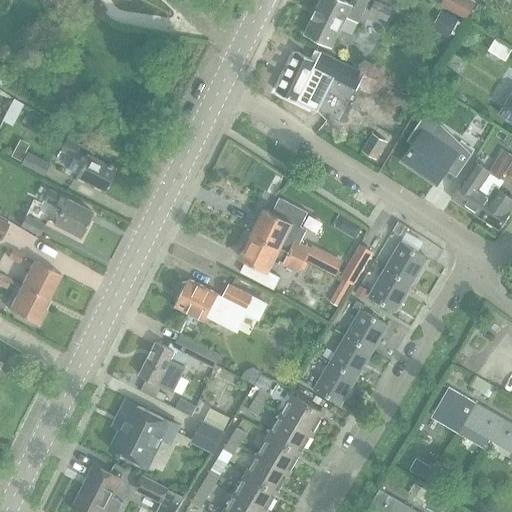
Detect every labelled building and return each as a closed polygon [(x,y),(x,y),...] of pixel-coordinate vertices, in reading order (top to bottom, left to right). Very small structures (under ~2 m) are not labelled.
[(340,28),(351,34),(367,0),(351,0),(350,4),(341,0),(320,0),(305,33),(331,45),(340,28)] [(443,0),(441,4),(466,17),(475,1),(472,0),(443,0)] [(369,11),(387,20),(392,9),(374,1),(369,11)] [(494,38),(487,50),(504,60),(511,49),(494,38)] [(349,85),(357,70),(316,50),(312,59),(295,51),(276,91),(296,101),(296,100),(309,107),(321,82),(328,85),(332,76),(349,85)] [(511,93),(500,113),(511,120),(511,93)] [(2,121),(12,126),(23,104),(13,99),(2,121)] [(488,128),(481,123),(471,136),(480,142),(488,128)] [(460,140),(454,150),(424,129),(402,160),(436,183),(447,167),(457,174),(474,149),(460,140)] [(73,176),(103,190),(114,168),(109,166),(111,162),(77,145),(79,140),(68,134),(59,151),(73,157),(67,170),(74,174),(73,176)] [(364,150),(377,158),(386,143),(373,135),(364,150)] [(507,169),(511,160),(511,154),(506,151),(497,165),(495,164),(491,170),(478,161),(472,171),(470,170),(452,199),(479,216),(491,197),(479,189),(485,180),(489,173),(500,179),(507,168),(507,169)] [(21,164),(42,175),(49,163),(27,152),(21,164)] [(491,197),(479,216),(498,229),(510,210),(511,211),(511,208),(511,198),(485,180),(479,189),(491,197)] [(52,224),(79,238),(92,212),(43,189),(38,198),(59,209),(52,224)] [(252,234),(304,261),(310,248),(295,240),(294,242),(290,240),(291,238),(287,235),(292,224),(300,228),(308,213),(280,198),(272,213),(264,209),(252,234)] [(20,227),(38,236),(44,225),(25,216),(20,227)] [(0,240),(9,224),(0,219),(0,240)] [(302,230),(297,240),(316,250),(321,239),(302,230)] [(298,272),(304,261),(252,234),(240,258),(246,261),(240,272),(274,289),(280,277),(268,271),(274,261),(278,263),(279,260),(283,262),(282,264),(298,272)] [(384,269),(412,285),(427,258),(400,242),(384,269)] [(342,280),(350,284),(351,283),(353,284),(372,251),(360,244),(341,277),(343,278),(342,280)] [(7,257),(19,263),(23,254),(11,249),(7,257)] [(20,286),(46,299),(47,300),(60,274),(33,261),(20,286)] [(396,311),(412,285),(384,269),(368,295),(396,311)] [(0,285),(6,288),(10,279),(0,273),(0,285)] [(230,301),(226,309),(214,303),(219,294),(189,279),(175,305),(205,321),(208,314),(236,329),(253,297),(229,285),(223,297),(230,301)] [(338,305),(350,284),(342,280),(330,300),(338,305)] [(42,306),(46,299),(20,286),(8,310),(37,325),(46,308),(42,306)] [(344,337),(371,353),(387,327),(360,311),(344,337)] [(214,368),(220,355),(180,335),(175,345),(170,343),(168,348),(156,342),(139,376),(172,392),(185,366),(183,365),(188,355),(214,368)] [(356,379),(371,353),(344,337),(329,363),(356,379)] [(341,406),(356,379),(329,363),(313,389),(341,406)] [(256,381),(268,388),(272,381),(261,373),(256,381)] [(482,393),(488,383),(477,376),(471,386),(482,393)] [(488,383),(482,393),(489,397),(495,387),(488,383)] [(188,411),(199,393),(186,386),(176,405),(188,411)] [(475,404),(449,387),(430,418),(458,434),(465,423),(475,404)] [(253,400),(263,406),(270,394),(261,388),(253,400)] [(280,416),(312,435),(324,414),(292,396),(280,416)] [(257,415),(263,406),(253,400),(247,409),(257,415)] [(161,437),(170,441),(177,426),(126,401),(119,416),(126,419),(111,448),(146,466),(161,437)] [(465,423),(458,434),(485,449),(491,438),(502,420),(475,404),(465,423)] [(192,442),(212,452),(229,417),(211,408),(203,423),(202,423),(192,442)] [(300,454),(312,435),(280,416),(269,436),(300,454)] [(511,425),(502,420),(491,438),(511,450),(511,425)] [(229,439),(239,444),(246,433),(236,427),(229,439)] [(289,474),(300,454),(269,436),(257,455),(289,474)] [(227,463),(239,444),(229,439),(218,457),(227,463)] [(277,493),(289,474),(257,455),(246,475),(277,493)] [(72,510),(75,511),(103,511),(120,479),(94,466),(72,510)] [(206,477),(215,483),(219,476),(210,470),(206,477)] [(264,511),(266,511),(277,493),(246,475),(234,494),(264,511)] [(135,489),(161,502),(167,490),(142,477),(135,489)] [(203,502),(215,483),(206,477),(194,496),(203,502)] [(416,497),(421,488),(414,483),(409,493),(416,497)] [(421,488),(416,497),(424,502),(430,493),(421,488)] [(371,511),(406,511),(409,509),(379,491),(368,510),(371,511)] [(264,511),(234,494),(223,511),(264,511)] [(200,508),(203,502),(194,496),(190,502),(200,508)]
